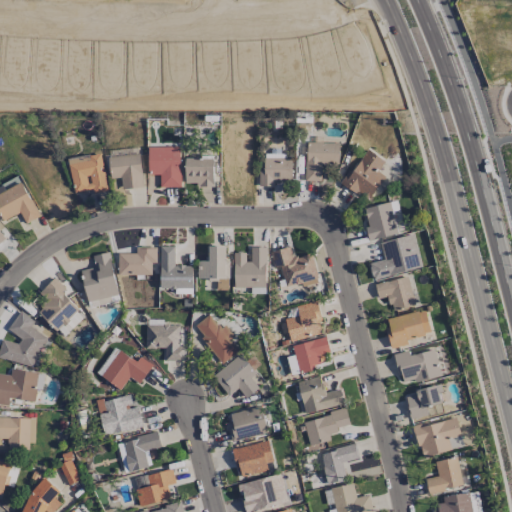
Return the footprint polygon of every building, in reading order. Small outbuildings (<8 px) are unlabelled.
[(305,180),(321,180),(321,163),(339,163),(339,141),(312,140),(312,141),(306,141),(305,180)] [(180,145),(148,146),(149,174),(160,173),(161,186),(181,186),(180,145)] [(385,160),(367,147),(343,183),(368,200),(385,175),(378,171),(385,160)] [(68,158),(75,192),(93,188),(94,193),(108,190),(101,152),(68,158)] [(110,178),(121,177),(122,188),(143,187),(141,154),(109,156),(110,178)] [(185,184),(213,184),(214,157),(186,156),(185,184)] [(274,180),(293,179),(292,158),(264,158),(264,169),(259,169),(259,186),(274,185),(274,180)] [(39,217),(21,176),(0,185),(0,218),(1,221),(21,212),(25,222),(39,217)] [(398,232),(389,201),(362,208),(371,239),(398,232)] [(369,262),(373,279),(422,268),(414,233),(380,241),(384,259),(369,262)] [(160,288),(175,288),(175,293),(192,292),(192,264),(174,265),(174,245),(160,245),(160,288)] [(228,245),(209,246),(209,260),(197,260),(198,278),(229,278),(228,245)] [(157,246),(136,247),(136,252),(118,253),(118,274),(152,274),(151,262),(157,262),(157,246)] [(234,286),(266,286),(266,247),(251,247),(251,260),(246,260),(246,251),(233,252),(234,286)] [(270,251),(273,266),(281,264),(285,286),(302,283),(302,286),(318,283),(312,253),(292,257),(290,247),(270,251)] [(92,255),(95,266),(81,269),(88,307),(120,301),(110,251),(92,255)] [(391,310),(415,305),(408,276),(375,283),(378,298),(388,296),(391,310)] [(85,315),(62,292),(66,288),(55,277),(39,292),(47,300),(37,310),(64,336),(85,315)] [(291,342),(322,333),(318,320),(322,319),(317,300),(297,305),(299,315),(284,319),(291,342)] [(2,339),(0,346),(0,357),(34,366),(36,356),(48,337),(31,326),(34,317),(20,309),(8,329),(21,337),(19,343),(2,339)] [(385,319),(392,348),(408,344),(407,338),(431,333),(425,309),(385,319)] [(235,336),(225,324),(220,328),(209,313),(193,326),(223,363),(239,349),(231,339),(235,336)] [(146,348),(165,348),(165,360),(185,360),(185,344),(179,345),(179,324),(145,324),(146,348)] [(292,345),(295,354),(287,356),(291,374),(321,366),(318,354),(330,351),(326,336),(292,345)] [(137,361),(114,346),(97,373),(121,389),(129,376),(140,383),(152,365),(140,357),(137,361)] [(394,353),(402,385),(441,375),(434,348),(410,354),(409,350),(394,353)] [(229,395),(238,387),(247,398),(260,387),(251,377),(257,373),(241,353),(213,376),(229,395)] [(0,372),(0,403),(8,404),(9,398),(34,400),(37,371),(11,368),(10,374),(0,372)] [(298,381),(305,413),(344,404),(340,388),(324,392),(320,376),(298,381)] [(415,389),(416,394),(406,395),(410,419),(429,415),(427,406),(445,403),(441,384),(415,389)] [(142,427),(135,393),(102,400),(104,412),(100,413),(104,434),(142,427)] [(227,414),(233,440),(269,432),(263,406),(227,414)] [(310,446),(331,440),(329,434),(338,432),(337,427),(350,423),(346,408),(303,420),(310,446)] [(35,442),(35,417),(0,416),(0,437),(8,438),(8,449),(29,449),(29,442),(35,442)] [(414,426),(421,457),(451,450),(448,437),(461,434),(457,416),(414,426)] [(128,471),(152,466),(148,449),(161,447),(158,432),(117,441),(119,451),(124,450),(128,471)] [(451,449),(463,445),(460,435),(449,438),(451,449)] [(327,483),(346,479),(342,462),(359,458),(356,444),(320,452),(327,483)] [(435,460),(438,475),(425,478),(428,492),(463,486),(457,456),(435,460)] [(79,479),(72,459),(60,463),(67,483),(79,479)] [(0,493),(2,494),(5,484),(13,486),(19,466),(0,460),(0,493)] [(176,483),(172,468),(147,475),(150,485),(135,489),(140,506),(171,498),(167,485),(176,483)] [(239,483),(245,511),(288,502),(282,474),(239,483)] [(51,511),(60,502),(54,498),(60,490),(45,478),(17,511),(51,511)] [(331,487),(336,511),(373,511),(369,494),(356,497),(353,482),(331,487)] [(328,505),(329,511),(334,511),(331,489),(325,490),(327,505),(328,505)] [(443,495),(444,505),(432,507),(432,511),(471,511),(469,492),(443,495)] [(183,511),(182,502),(138,511),(137,511),(183,511)]
